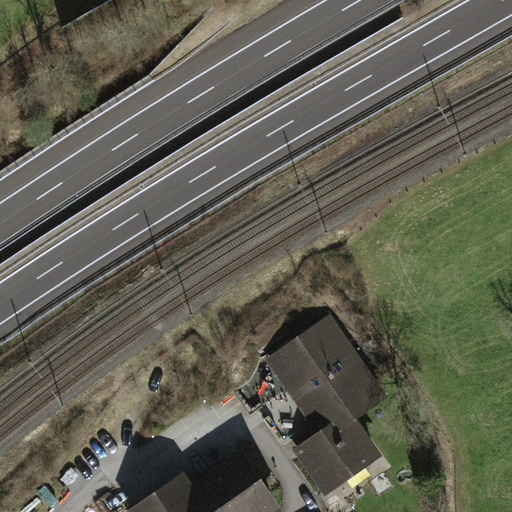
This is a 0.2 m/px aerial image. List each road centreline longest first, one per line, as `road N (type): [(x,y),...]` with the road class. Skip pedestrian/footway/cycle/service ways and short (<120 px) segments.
road 1 (motorway): [(0,304),(251,145),(506,0)]
road 2 (motorway): [(360,0),(0,222)]
